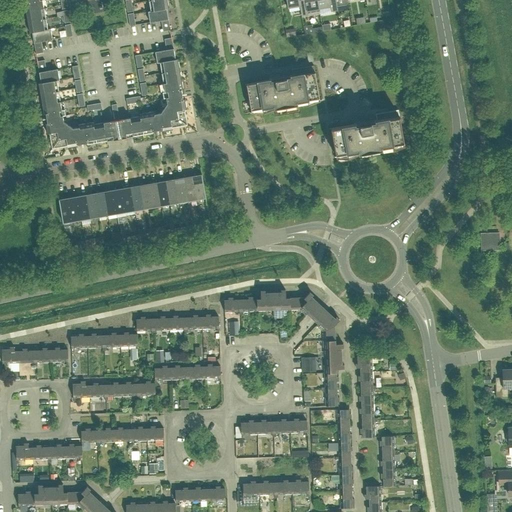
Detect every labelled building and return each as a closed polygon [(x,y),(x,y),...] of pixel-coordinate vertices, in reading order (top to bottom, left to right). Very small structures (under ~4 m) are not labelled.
[(23,0),(30,33),(32,32),(34,43),(36,55),(36,54),(43,53),(43,51),(41,42),(52,40),(51,29),(48,29),(45,8),(47,8),(45,0),(23,0)] [(148,0),(150,11),(148,11),(150,23),(161,21),(163,30),(163,32),(170,30),(170,31),(171,31),(167,9),(169,8),(167,0),(148,0)] [(286,0),(288,8),(300,6),(298,0),(286,0)] [(298,0),(300,6),(301,17),(319,13),(319,9),(317,0),(298,0)] [(317,0),(319,9),(330,7),(331,11),(337,10),(337,6),(335,0),(317,0)] [(119,120),(120,124),(121,130),(122,138),(125,138),(128,137),(131,137),(132,137),(133,136),(173,129),(172,129),(172,128),(177,127),(188,125),(186,114),(185,109),(186,109),(186,110),(187,109),(178,59),(176,59),(174,49),(172,37),(171,37),(171,38),(164,39),(165,40),(166,50),(155,52),(157,63),(159,63),(163,83),(161,84),(163,99),(166,98),(167,104),(161,113),(155,114),(154,111),(140,114),(140,116),(129,118),(128,118),(125,119),(122,119),(119,120)] [(116,131),(115,124),(114,121),(112,121),(109,122),(106,122),(105,122),(104,122),(94,124),(93,122),(78,124),(79,127),(73,128),(64,122),(63,116),(66,116),(63,101),(61,101),(57,81),(60,80),(58,69),(47,71),(45,61),(45,60),(38,61),(37,60),(39,72),(41,83),(39,83),(47,134),(48,134),(48,133),(49,133),(50,138),(52,149),(62,147),(67,146),(68,147),(67,147),(67,148),(107,141),(108,141),(109,141),(113,140),(115,140),(118,139),(117,131),(116,131)] [(274,109),(276,109),(296,105),(298,105),(302,105),(309,106),(322,100),(321,100),(320,100),(314,66),(291,70),(292,76),(291,76),(291,78),(281,80),(281,77),(280,77),(280,75),(269,77),(269,80),(245,84),(245,85),(247,85),(249,101),(251,112),(250,112),(250,113),(264,113),(274,109)] [(348,158),(358,154),(360,153),(370,152),(382,149),(393,150),(406,144),(404,144),(398,110),(389,111),(376,114),(377,120),(376,120),(376,122),(366,124),(365,121),(365,119),(353,121),(354,124),(329,129),(331,129),(336,157),(334,157),(338,157),(348,158)] [(205,196),(202,174),(192,176),(196,197),(205,196)] [(183,178),(187,199),(196,197),(192,176),(183,178)] [(178,201),(187,199),(183,178),(175,179),(178,201)] [(169,202),(178,201),(175,179),(166,181),(169,202)] [(161,204),(169,202),(166,181),(157,182),(161,204)] [(148,184),(152,205),(161,204),(157,182),(148,184)] [(139,185),(143,207),(152,205),(148,184),(139,185)] [(134,208),(143,207),(139,185),(130,187),(134,208)] [(126,216),(135,214),(134,208),(130,187),(121,189),(126,216)] [(116,212),(117,217),(126,216),(121,189),(113,190),(116,211),(116,212)] [(107,213),(116,212),(116,211),(113,190),(104,192),(107,213)] [(99,215),(107,213),(104,192),(95,193),(99,215)] [(90,216),(99,215),(95,193),(86,195),(90,216)] [(77,196),(81,218),(90,216),(86,195),(77,196)] [(68,198),(72,219),(81,218),(77,196),(68,198)] [(59,200),(63,221),(72,219),(68,198),(59,200)] [(499,249),(499,233),(481,233),(481,250),(499,249)] [(298,309),(299,309),(311,319),(314,323),(323,331),(323,332),(322,332),(322,349),(324,349),(324,365),(323,365),(324,381),(325,381),(325,387),(321,387),(322,391),(325,391),(326,397),(324,397),(324,406),(337,405),(337,401),(339,401),(339,397),(337,397),(336,381),(338,381),(338,377),(336,377),(336,369),(344,368),(344,364),(342,364),(341,348),(343,348),(343,343),(335,344),(334,326),(339,320),(336,317),(335,318),(326,310),(322,307),(311,296),(313,295),(310,292),(304,298),(304,297),(286,298),(285,290),(281,290),(281,292),(265,293),(265,291),(261,291),(261,299),(253,299),(253,297),(249,297),(249,299),(233,300),(233,298),(228,298),(228,300),(224,300),(224,313),(233,313),(233,311),(239,311),(239,315),(243,315),(243,311),(249,311),(249,312),(266,311),(266,310),(282,309),(282,311),(298,310),(298,309)] [(217,331),(219,331),(218,316),(210,317),(210,314),(206,315),(206,317),(202,317),(202,330),(211,329),(211,328),(217,328),(217,331)] [(186,333),(188,333),(188,329),(194,328),(194,330),(202,330),(202,317),(198,317),(198,315),(193,315),(193,317),(185,317),(186,333)] [(161,330),(161,331),(170,331),(169,318),(165,318),(165,316),(161,316),(161,318),(153,319),(154,334),(155,334),(155,330),(161,330)] [(184,329),(184,333),(186,333),(185,317),(178,318),(178,316),(173,316),(173,318),(169,318),(170,331),(178,331),(178,329),(184,329)] [(145,330),(151,330),(152,334),(154,334),(153,319),(145,319),(145,317),(141,317),(141,319),(136,319),(137,332),(145,332),(145,330)] [(124,332),(124,334),(120,335),(121,347),(129,347),(129,346),(135,345),(135,349),(137,349),(137,334),(129,334),(129,332),(124,332)] [(92,334),(92,336),(88,336),(88,349),(96,348),(96,347),(102,347),(103,350),(104,350),(104,335),(96,336),(96,333),(92,334)] [(116,333),(112,333),(112,335),(104,335),(104,350),(106,350),(106,346),(112,346),(112,348),(121,347),(120,335),(116,335),(116,333)] [(71,352),(72,352),(73,351),(73,348),(80,347),(80,349),(88,349),(88,336),(83,336),(83,334),(79,334),(79,336),(71,336),(71,352)] [(10,347),(10,349),(2,349),(3,367),(4,367),(4,363),(9,363),(9,364),(19,364),(19,351),(15,351),(14,347),(10,347)] [(55,348),(55,350),(51,350),(51,363),(60,362),(60,361),(66,361),(66,364),(68,364),(68,349),(59,350),(59,347),(55,348)] [(51,350),(47,350),(47,348),(43,348),(43,350),(35,350),(35,366),(37,365),(37,362),(43,361),(43,363),(51,363),(51,350)] [(22,349),(23,351),(19,351),(19,364),(27,364),(27,362),(34,362),(34,366),(35,366),(35,350),(27,351),(27,349),(22,349)] [(356,368),(358,368),(360,368),(360,372),(373,371),(373,363),(371,363),(371,357),(375,356),(375,355),(358,355),(358,358),(358,363),(356,363),(356,368)] [(314,359),(302,359),(302,371),(314,371),(314,359)] [(204,379),(214,379),(214,377),(219,377),(219,381),(221,381),(220,366),(212,366),(212,364),(208,364),(208,366),(203,366),(204,379)] [(172,380),(180,380),(180,379),(186,378),(186,382),(188,382),(187,367),(179,367),(179,365),(175,365),(175,367),(171,368),(172,380)] [(188,382),(190,382),(189,378),(196,378),(196,379),(204,379),(203,366),(200,367),(199,365),(195,365),(195,367),(187,367),(188,382)] [(154,368),(155,383),(157,383),(157,379),(163,379),(163,381),(172,380),(171,368),(167,368),(167,366),(163,366),(163,368),(154,368)] [(509,388),(511,387),(511,368),(502,369),(503,381),(496,381),(496,397),(509,396),(509,388)] [(358,376),(359,380),(361,380),(361,388),(376,388),(376,386),(372,386),(372,380),(373,380),(373,371),(360,372),(361,376),(358,376)] [(73,384),(73,401),(75,401),(75,397),(81,397),(81,398),(90,398),(89,385),(85,386),(85,381),(81,381),(81,383),(73,384)] [(155,383),(151,383),(150,381),(146,381),(146,383),(138,383),(139,399),(141,399),(140,395),(147,395),(147,396),(155,396),(155,383)] [(122,384),(118,384),(118,382),(114,382),(114,384),(106,385),(106,400),(108,400),(108,396),(114,396),(114,397),(122,397),(122,384)] [(126,382),(126,384),(122,384),(122,397),(134,397),(134,395),(137,395),(137,399),(139,399),(138,383),(130,384),(130,382),(126,382)] [(93,383),(94,385),(89,385),(90,398),(98,398),(98,396),(104,396),(104,400),(106,400),(106,385),(98,385),(98,383),(93,383)] [(374,404),(374,396),(373,396),(372,389),(376,389),(376,388),(361,388),(361,396),(359,396),(359,400),(361,400),(362,404),(374,404)] [(362,404),(362,408),(360,408),(360,413),(362,413),(362,420),(377,420),(377,418),(373,418),(373,412),(375,412),(374,404),(362,404)] [(349,426),(349,418),(351,418),(351,413),(349,414),(349,409),(336,409),(336,418),(338,418),(338,424),(334,424),(334,426),(349,426)] [(290,434),(299,433),(299,432),(305,432),(305,435),(307,435),(306,420),(298,421),(298,418),(294,419),(294,421),(290,421),(290,434)] [(290,421),(286,421),(286,419),(281,419),(281,421),(274,421),(274,437),(276,436),(276,433),(282,432),(282,434),(290,434),(290,421)] [(257,422),(253,422),(253,420),(249,420),(249,422),(241,423),(241,438),(243,438),(243,434),(249,434),(249,435),(258,435),(257,422)] [(258,435),(266,435),(266,433),(272,433),(272,437),(274,437),(274,421),(266,422),(266,420),(261,420),(261,422),(257,422),(258,435)] [(363,437),(375,437),(375,428),(374,428),(373,422),(377,422),(377,420),(362,420),(362,428),(360,429),(361,433),(363,433),(363,437)] [(138,427),(138,429),(130,429),(131,444),(133,444),(133,440),(139,440),(139,442),(147,441),(147,428),(143,429),(143,426),(138,427)] [(151,426),(151,428),(147,428),(147,441),(156,441),(155,439),(162,439),(162,443),(164,443),(163,428),(155,428),(155,426),(151,426)] [(350,442),(350,438),(352,438),(352,433),(350,434),(349,426),(334,426),(334,428),(338,428),(338,434),(337,434),(337,442),(350,442)] [(118,427),(118,429),(114,430),(115,443),(123,442),(123,441),(129,440),(129,444),(131,444),(130,429),(123,429),(123,427),(118,427)] [(90,428),(86,429),(86,431),(81,431),(82,444),(90,443),(90,442),(97,442),(97,445),(99,445),(98,430),(90,431),(90,428)] [(106,428),(106,430),(98,430),(99,445),(100,445),(100,442),(103,441),(103,443),(115,443),(114,430),(110,430),(110,428),(106,428)] [(380,445),(382,445),(382,453),(397,452),(397,450),(394,451),(393,444),(395,444),(395,436),(382,436),(382,441),(380,441),(380,445)] [(337,442),(337,451),(339,451),(339,457),(335,457),(335,459),(350,458),(350,450),(352,450),(352,446),(350,446),(350,442),(337,442)] [(25,459),(25,460),(33,460),(33,447),(29,448),(28,443),(24,443),(24,445),(16,446),(16,463),(18,463),(18,459),(25,459)] [(57,458),(57,459),(66,459),(65,446),(61,446),(61,444),(57,444),(57,446),(49,447),(49,462),(51,462),(51,458),(57,458)] [(69,444),(69,446),(65,446),(66,459),(74,459),(74,457),(80,457),(80,461),(82,461),(82,446),(74,446),(73,444),(69,444)] [(47,458),(48,462),(49,462),(49,447),(41,447),(41,445),(37,445),(37,447),(33,447),(33,460),(41,460),(41,458),(47,458)] [(381,465),(383,465),(383,469),(396,469),(395,460),(394,460),(394,454),(398,454),(397,452),(382,453),(383,461),(381,461),(381,465)] [(353,466),(351,466),(350,458),(335,459),(335,461),(339,460),(339,466),(338,467),(338,475),(351,475),(351,470),(353,470),(353,466)] [(381,478),(383,478),(383,485),(384,486),(399,485),(399,483),(395,483),(394,477),(396,477),(396,469),(383,469),(383,473),(381,473),(381,478)] [(511,471),(498,472),(499,484),(508,483),(508,494),(511,493),(511,471)] [(353,478),(351,479),(351,475),(338,475),(339,487),(340,487),(340,489),(336,489),(336,491),(352,491),(351,483),(353,483),(353,478)] [(292,482),(288,482),(288,480),(284,480),(284,482),(276,482),(276,498),(278,497),(278,494),(284,493),(284,495),(292,495),(292,482)] [(296,482),(292,482),(292,495),(301,494),(301,493),(307,493),(307,496),(309,496),(309,481),(300,482),(300,480),(296,480),(296,482)] [(259,483),(255,483),(255,481),(251,481),(251,483),(243,484),(243,499),(245,499),(245,495),(251,495),(251,496),(260,496),(259,483)] [(260,496),(268,495),(268,494),(274,494),(274,498),(276,498),(276,482),(268,483),(268,481),(263,481),(263,483),(259,483),(260,496)] [(114,511),(112,511),(111,511),(103,504),(89,491),(90,489),(87,486),(82,492),(81,492),(63,492),(63,484),(59,484),(59,486),(42,487),(42,485),(38,485),(38,493),(31,493),(30,491),(26,491),(26,494),(18,494),(19,509),(20,509),(20,505),(27,505),(27,506),(43,506),(43,504),(59,504),(59,505),(76,505),(76,503),(77,503),(86,511),(114,511)] [(365,499),(369,498),(369,503),(382,502),(382,494),(380,494),(380,487),(384,487),(384,486),(383,485),(366,486),(367,494),(365,494),(365,499)] [(208,504),(210,504),(210,500),(216,500),(216,501),(225,501),(225,488),(220,488),(220,486),(216,486),(216,489),(208,489),(208,504)] [(191,489),(188,490),(188,487),(183,488),(183,490),(175,490),(176,503),(176,505),(178,505),(177,501),(184,501),(184,503),(192,502),(191,489)] [(192,502),(200,502),(200,500),(207,500),(207,504),(208,504),(208,489),(200,489),(200,487),(196,487),(196,489),(191,489),(192,502)] [(354,499),(352,499),(352,491),(336,491),(336,493),(340,493),(341,499),(339,499),(339,508),(352,508),(352,503),(354,503),(354,499)] [(163,503),(159,503),(159,511),(175,511),(176,505),(176,503),(167,503),(167,501),(163,501),(163,503)] [(143,511),(143,504),(135,504),(135,502),(130,502),(130,504),(126,505),(126,511),(143,511)] [(159,511),(159,503),(155,504),(155,502),(150,502),(151,504),(143,504),(143,511),(159,511)] [(368,511),(370,511),(369,511),(380,511),(381,510),(382,510),(382,502),(369,503),(369,507),(367,507),(368,511)]
